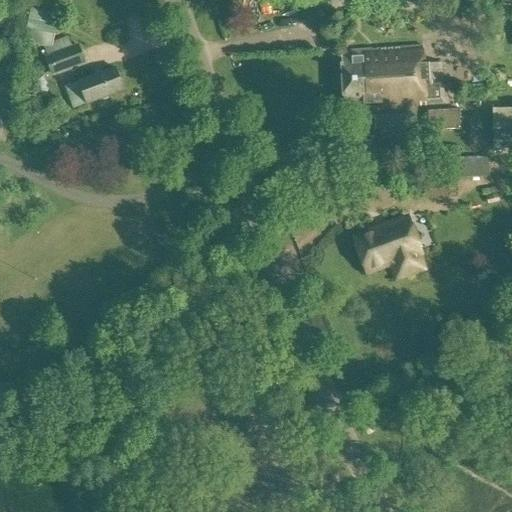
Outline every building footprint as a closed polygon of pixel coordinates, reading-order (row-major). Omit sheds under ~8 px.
[(424,66),(422,46),(343,52),(347,103),(366,101),(366,108),(446,102),(443,65),(424,66)] [(48,60),(52,74),(86,63),(81,49),(73,51),(48,60)] [(123,91),(115,69),(64,88),(73,110),(123,91)] [(459,110),(427,111),(428,132),(461,130),(459,110)] [(403,115),(374,117),(375,131),(404,129),(403,115)] [(511,135),(497,136),(498,156),(511,154),(511,135)] [(478,160),(452,161),(453,180),(479,178),(478,160)] [(448,199),(448,180),(423,181),(424,200),(448,199)] [(419,269),(422,262),(422,255),(421,253),(425,251),(412,217),(357,238),(369,272),(394,263),(395,265),(399,270),(406,274),(413,273),(419,269)]
